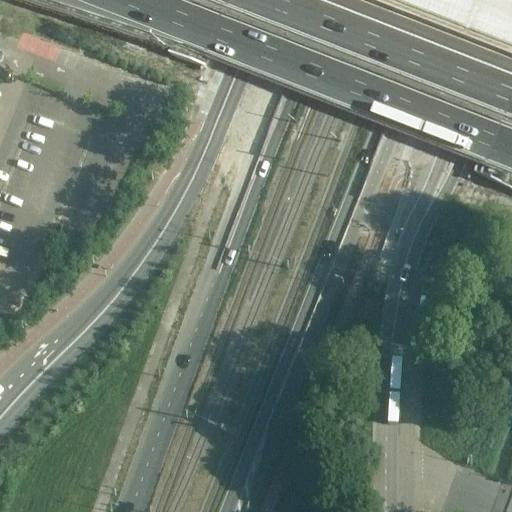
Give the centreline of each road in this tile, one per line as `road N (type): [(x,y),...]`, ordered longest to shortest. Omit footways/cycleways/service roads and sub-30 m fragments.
road 1 (secondary): [(230,511),(438,0)]
road 2 (secondary): [(321,0),(129,511)]
road 3 (unclassified): [(385,511),(403,286),(423,209),(506,0)]
road 4 (unclassified): [(0,418),(143,258),(215,122),(264,0)]
road 5 (motorway): [(126,0),(511,150)]
road 6 (unknown): [(82,91),(2,289)]
